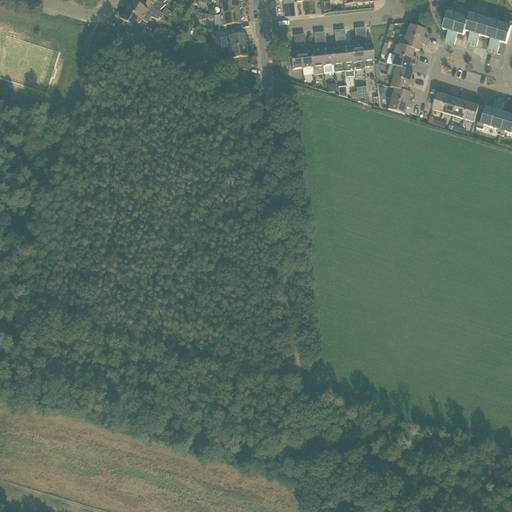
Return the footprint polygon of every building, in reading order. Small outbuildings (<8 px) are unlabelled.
[(156,10),(159,12),(165,5),(163,3),(166,0),(147,0),(145,3),(156,10)] [(228,3),(228,0),(215,0),(216,5),(219,5),(220,15),(239,14),(239,11),(241,8),(238,5),(238,2),(228,3)] [(287,0),(277,0),(277,2),(282,1),(283,9),(289,8),(287,0)] [(293,0),(296,0),(287,0),(289,8),(294,8),(293,0)] [(161,19),(163,14),(159,12),(156,10),(145,3),(143,8),(132,1),(131,3),(127,4),(127,8),(126,10),(142,20),(147,23),(151,17),(158,20),(159,18),(161,19)] [(464,36),(465,32),(471,10),(468,10),(466,19),(451,15),(453,10),(446,8),(445,13),(448,14),(443,30),(449,32),(446,42),(448,43),(447,45),(452,46),(452,44),(455,45),(458,34),(464,36)] [(117,24),(116,30),(135,36),(139,31),(141,32),(147,23),(142,20),(126,10),(125,12),(121,13),(122,17),(120,19),(123,22),(121,25),(117,24)] [(471,10),(465,32),(471,33),(468,44),(470,45),(469,47),(474,48),(474,46),(477,47),(480,36),(486,38),(492,17),(489,16),(487,21),(474,16),(475,12),(471,10)] [(215,27),(218,27),(218,32),(231,31),(231,26),(240,24),(240,22),(243,18),(239,16),(239,14),(220,15),(214,16),(215,27)] [(507,44),(511,27),(511,23),(510,22),(508,27),(494,23),(496,18),(492,17),(486,38),(492,40),(488,50),(491,51),(490,53),(494,54),(495,52),(497,53),(501,42),(507,44)] [(425,31),(409,26),(406,36),(426,43),(427,39),(423,38),(425,31)] [(227,48),(246,46),(245,44),(248,40),(245,38),(244,35),(232,36),(231,31),(218,32),(219,38),(226,38),(227,48)] [(173,42),(175,36),(169,33),(167,39),(173,42)] [(426,43),(406,36),(403,46),(414,50),(419,52),(421,45),(425,46),(426,43)] [(352,59),(354,71),(364,69),(364,67),(361,38),(355,39),(356,46),(351,47),(352,59)] [(366,38),(361,38),(364,67),(374,67),(374,65),(372,44),(367,45),(366,38)] [(342,56),(344,72),(354,71),(352,59),(351,47),(346,47),(346,40),(340,41),(342,56)] [(336,48),(331,49),(334,73),(344,72),(342,56),(340,41),(335,41),(336,48)] [(334,73),(331,49),(326,49),(325,42),(320,43),(321,50),(323,73),(324,73),(324,74),(334,73)] [(311,51),(312,68),(314,74),(323,73),(321,50),(320,43),(315,43),(316,51),(311,51)] [(290,53),(292,70),(302,69),(300,45),(295,46),(295,53),(290,53)] [(302,69),(312,68),(311,51),(306,52),(305,45),(300,45),(302,69)] [(395,55),(416,62),(417,58),(412,57),(414,50),(403,46),(398,45),(395,55)] [(219,62),(249,71),(251,65),(248,64),(247,55),(249,51),(246,49),(246,46),(227,48),(228,57),(221,57),(219,62)] [(287,54),(279,55),(280,63),(288,62),(287,54)] [(415,65),(416,62),(395,55),(392,66),(396,67),(408,71),(410,64),(415,65)] [(393,77),(414,84),(415,80),(410,79),(412,72),(408,71),(396,67),(393,77)] [(413,87),(414,84),(393,77),(390,88),(394,89),(406,93),(408,86),(413,87)] [(328,93),(330,93),(336,92),(335,85),(327,85),(328,93)] [(339,90),(339,96),(347,98),(346,89),(339,90)] [(412,106),(413,102),(408,101),(411,94),(406,93),(394,89),(391,99),(412,106)] [(357,102),(367,105),(366,91),(356,92),(357,98),(357,102)] [(445,96),(438,94),(432,110),(443,113),(449,93),(446,92),(445,96)] [(453,117),(458,100),(452,98),(453,94),(449,93),(443,113),(453,117)] [(453,117),(464,120),(470,99),(467,98),(465,102),(458,100),(453,117)] [(391,99),(388,110),(404,115),(406,108),(411,109),(412,106),(391,99)] [(474,123),(479,107),(472,104),(474,100),(470,99),(464,120),(474,123)] [(492,111),(486,109),(481,125),(478,124),(477,128),(483,130),(485,126),(499,130),(497,135),(500,136),(507,115),(501,113),(504,103),(502,102),(503,100),(499,99),(498,101),(495,100),(492,111)] [(511,116),(507,115),(500,136),(504,137),(505,133),(511,134),(511,116)]
